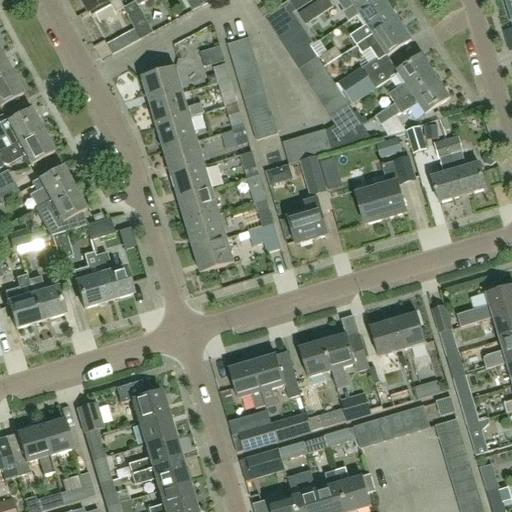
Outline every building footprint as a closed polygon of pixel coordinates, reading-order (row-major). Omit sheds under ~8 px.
[(123,9),(124,8),(119,0),(81,0),(90,14),(110,3),(116,13),(123,9)] [(134,0),(135,2),(124,8),(123,9),(135,30),(141,41),(154,34),(139,7),(148,2),(146,0),(134,0)] [(195,0),(201,9),(214,2),(212,0),(195,0)] [(291,0),(286,3),(292,13),(309,3),(306,0),(291,0)] [(322,0),(299,15),(306,26),(333,8),(327,0),(322,0)] [(343,14),(345,18),(338,23),(341,28),(349,23),(360,15),(359,15),(381,0),(349,0),(353,6),(343,14)] [(384,0),(381,0),(359,15),(360,15),(373,35),(397,20),(384,0)] [(292,13),(286,3),(264,19),(273,32),(295,18),(292,13)] [(304,31),(295,18),(273,32),(282,46),(304,31)] [(373,36),(366,41),(357,47),(363,57),(371,51),(378,62),(387,57),(411,41),(397,20),(373,35),(373,36)] [(141,41),(135,30),(107,46),(113,56),(141,41)] [(304,31),(282,46),(291,60),(310,48),(314,45),(304,31)] [(231,57),(253,50),(249,40),(228,46),(231,57)] [(225,63),(220,48),(201,54),(206,69),(225,63)] [(317,59),(310,48),(291,60),(298,71),(317,59)] [(336,48),(322,57),(327,66),(342,57),(336,48)] [(253,50),(231,57),(234,67),(256,61),(253,50)] [(0,79),(11,74),(0,54),(0,79)] [(397,73),(405,85),(389,96),(394,105),(411,94),(436,78),(421,56),(397,73)] [(323,68),(317,59),(298,71),(304,80),(323,68)] [(259,72),(256,61),(234,67),(238,78),(259,72)] [(219,85),(230,82),(226,66),(214,70),(219,85)] [(323,68),(304,80),(310,90),(329,77),(328,75),(323,68)] [(336,78),(332,81),(335,87),(341,96),(342,97),(346,95),(369,80),(362,69),(341,84),(336,78)] [(150,105),(184,95),(177,70),(143,80),(150,105)] [(259,72),(238,78),(241,89),(262,82),(259,72)] [(0,79),(0,108),(23,96),(11,74),(0,79)] [(332,81),(329,77),(310,90),(316,99),(335,87),(332,81)] [(394,106),(381,115),(374,119),(380,127),(387,123),(400,114),(402,115),(418,105),(425,115),(450,99),(436,78),(411,94),(394,105),(394,106)] [(369,80),(346,95),(342,97),(347,105),(349,108),(353,106),(376,91),(369,80)] [(235,97),(230,82),(219,85),(223,100),(226,109),(237,106),(235,97)] [(262,82),(241,89),(244,99),(265,93),(262,82)] [(335,87),(316,99),(322,108),(341,96),(335,87)] [(268,104),(265,93),(244,99),(247,110),(268,104)] [(188,109),(184,95),(150,105),(157,130),(191,120),(205,116),(202,105),(188,109)] [(341,96),(322,108),(329,118),(347,105),(342,97),(341,96)] [(272,114),(268,104),(247,110),(250,121),(272,114)] [(349,108),(347,105),(329,118),(334,127),(353,115),(349,108)] [(237,106),(226,109),(234,133),(245,130),(240,115),(237,106)] [(0,130),(2,133),(0,133),(0,154),(42,131),(30,109),(7,122),(1,125),(0,130)] [(275,125),(272,114),(250,121),(254,131),(275,125)] [(353,115),(334,127),(327,133),(326,131),(333,153),(372,141),(353,115)] [(198,144),(191,120),(157,130),(165,154),(198,144)] [(278,136),(275,125),(254,131),(257,142),(278,136)] [(421,128),(407,132),(413,155),(427,151),(421,128)] [(438,128),(425,129),(426,141),(439,140),(438,128)] [(249,145),(245,130),(234,133),(238,148),(249,145)] [(0,154),(0,161),(3,166),(7,167),(22,159),(27,168),(31,166),(54,153),(42,131),(0,154)] [(326,131),(316,135),(322,156),(333,153),(326,131)] [(322,156),(316,135),(305,138),(311,159),(322,156)] [(311,159),(305,138),(294,141),(300,163),(311,159)] [(402,154),(398,140),(377,146),(381,160),(402,154)] [(300,163),(294,141),(283,145),(289,166),(300,163)] [(462,153),(459,142),(447,145),(462,197),(485,190),(478,165),(467,168),(462,153)] [(198,144),(165,154),(172,178),(206,168),(198,144)] [(440,161),(444,175),(431,179),(438,203),(462,197),(447,145),(436,148),(440,161)] [(259,178),(254,163),(252,154),(241,157),(243,166),(248,182),(259,178)] [(365,226),(406,214),(397,186),(415,181),(408,158),(381,166),(387,186),(355,195),(365,226)] [(304,203),(307,213),(287,219),(295,246),(327,237),(320,214),(331,211),(316,160),(315,160),(304,163),(300,165),(311,201),(304,203)] [(39,180),(44,189),(30,197),(37,209),(74,190),(62,167),(39,180)] [(213,192),(206,168),(172,178),(179,202),(213,192)] [(0,192),(14,184),(8,172),(0,176),(0,192)] [(264,193),(259,178),(248,182),(253,197),(255,206),(267,202),(264,193)] [(0,192),(0,206),(20,195),(14,184),(0,192)] [(86,211),(74,190),(37,209),(52,237),(86,227),(80,215),(86,211)] [(220,216),(213,192),(179,202),(186,226),(220,216)] [(249,234),(274,227),(269,211),(258,214),(263,229),(249,233),(249,234)] [(220,216),(186,226),(193,251),(227,241),(220,216)] [(86,227),(90,242),(115,235),(110,220),(86,227)] [(281,251),(274,227),(249,234),(254,249),(265,245),(268,255),(281,251)] [(47,266),(59,262),(51,237),(17,248),(19,256),(42,250),(47,266)] [(227,241),(193,251),(201,276),(235,265),(227,241)] [(107,254),(95,258),(109,303),(132,296),(124,268),(113,272),(107,254)] [(88,268),(72,273),(84,311),(109,303),(95,258),(94,257),(85,259),(88,268)] [(28,281),(27,276),(16,279),(19,289),(5,293),(8,302),(16,330),(40,323),(32,295),(28,281)] [(40,277),(28,281),(32,295),(40,323),(64,316),(56,288),(44,291),(40,277)] [(488,306),(456,316),(459,327),(460,328),(492,319),(491,318),(511,311),(511,286),(485,295),(488,306)] [(479,294),(465,297),(468,308),(482,305),(479,294)] [(440,335),(452,331),(445,308),(433,311),(440,335)] [(511,311),(491,318),(492,319),(499,341),(511,337),(511,311)] [(419,315),(395,322),(404,352),(428,345),(419,315)] [(404,352),(395,322),(372,329),(381,359),(404,352)] [(452,331),(440,335),(439,335),(446,357),(459,353),(452,331)] [(349,336),(325,343),(334,373),(333,374),(338,393),(350,389),(344,370),(355,367),(357,375),(370,371),(360,337),(350,340),(349,336)] [(486,358),(483,362),(485,370),(486,372),(506,365),(505,364),(511,362),(511,337),(499,341),(502,353),(486,358)] [(334,373),(325,343),(301,351),(310,380),(333,374),(334,373)] [(466,376),(459,353),(446,357),(453,380),(466,376)] [(278,357),(254,364),(267,408),(277,406),(273,391),(286,388),(290,402),(302,398),(293,367),(282,370),(278,357)] [(267,408),(254,364),(231,371),(240,401),(252,398),(256,412),(267,408)] [(466,376),(453,380),(460,402),(473,399),(466,376)] [(439,382),(415,389),(419,401),(442,395),(439,382)] [(168,415),(161,392),(146,396),(142,383),(117,390),(121,404),(131,401),(137,424),(168,415)] [(436,404),(441,419),(457,414),(452,399),(436,404)] [(473,399),(460,402),(466,425),(479,421),(473,399)] [(368,403),(344,411),(347,423),(372,416),(368,403)] [(85,435),(97,431),(102,430),(95,405),(77,410),(84,435),(85,435)] [(425,408),(413,411),(419,433),(431,429),(425,408)] [(347,423),(344,411),(309,421),(312,433),(313,433),(347,423)] [(419,433),(413,411),(401,415),(408,436),(419,433)] [(168,415),(137,424),(144,447),(174,438),(168,415)] [(408,436),(401,415),(390,418),(396,440),(408,436)] [(307,416),(272,426),(277,443),(312,433),(309,421),(307,416)] [(390,418),(378,422),(385,443),(396,440),(390,418)] [(480,423),(479,421),(466,425),(476,458),(489,454),(483,433),(491,425),(489,420),(480,423)] [(41,428),(50,458),(72,451),(63,421),(41,428)] [(461,433),(458,421),(436,428),(440,439),(461,433)] [(385,443),(378,422),(367,425),(373,447),(385,443)] [(367,425),(355,429),(359,441),(362,450),(373,447),(367,425)] [(240,436),(233,438),(238,455),(246,453),(277,443),(272,426),(267,428),(240,436)] [(17,435),(19,440),(7,443),(18,479),(30,475),(26,465),(39,461),(44,479),(55,475),(49,458),(50,458),(41,428),(17,435)] [(349,430),(326,437),(330,449),(353,442),(359,441),(355,429),(350,430),(349,430)] [(97,431),(85,435),(93,462),(105,458),(97,431)] [(461,433),(440,439),(443,451),(465,445),(461,433)] [(330,449),(326,437),(303,444),(307,456),(330,449)] [(174,438),(144,447),(148,461),(128,467),(130,476),(181,461),(174,438)] [(7,443),(0,445),(0,473),(3,473),(6,482),(18,479),(7,443)] [(307,456),(303,444),(279,451),(283,464),(307,456)] [(468,456),(465,445),(443,451),(447,462),(468,456)] [(283,464),(279,451),(247,460),(254,481),(285,472),(283,464)] [(468,456),(447,462),(450,474),(472,468),(468,456)] [(105,458),(93,462),(100,485),(112,481),(105,458)] [(188,485),(181,461),(130,476),(134,487),(154,481),(158,493),(188,485)] [(499,489),(492,466),(480,470),(487,493),(499,489)] [(475,479),(472,468),(450,474),(454,486),(475,479)] [(377,492),(372,475),(349,482),(346,470),(337,473),(340,485),(341,485),(349,511),(359,511),(373,508),(369,494),(377,492)] [(294,498),(298,511),(323,511),(317,491),(312,472),(289,480),(294,498)] [(326,476),(330,488),(317,491),(323,511),(349,511),(341,485),(340,485),(337,473),(326,476)] [(60,495),(64,507),(96,498),(89,474),(77,478),(80,489),(60,495)] [(479,491),(475,479),(454,486),(457,497),(479,491)] [(112,481),(100,485),(107,508),(119,505),(112,481)] [(188,485),(158,493),(162,506),(147,510),(147,511),(178,511),(195,507),(188,485)] [(499,489),(487,493),(492,511),(505,511),(506,511),(499,489)] [(482,502),(479,491),(457,497),(461,509),(482,502)] [(298,511),(294,498),(286,501),(283,494),(271,498),(269,502),(254,507),(255,511),(298,511)] [(35,498),(25,501),(28,511),(49,511),(64,507),(60,495),(47,499),(37,502),(35,498)] [(484,511),(482,502),(461,509),(461,511),(484,511)]
